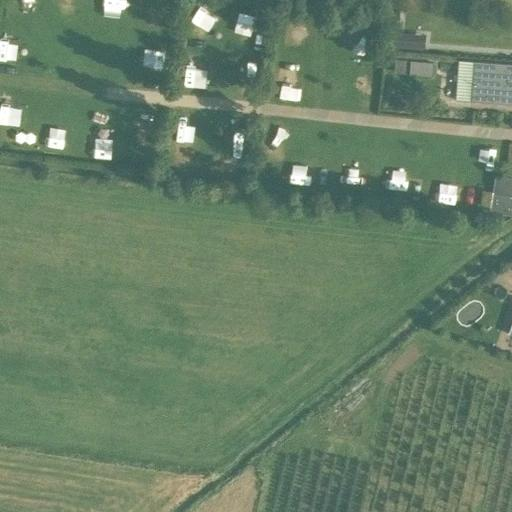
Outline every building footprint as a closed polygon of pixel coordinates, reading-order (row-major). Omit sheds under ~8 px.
[(190,29),(211,33),(216,12),(195,8),(190,29)] [(0,43),(11,46),(14,27),(0,24),(0,43)] [(401,34),(401,48),(413,49),(413,35),(401,34)] [(297,50),(298,39),(280,38),(279,49),(297,50)] [(431,62),(411,61),(411,60),(396,59),(395,73),(410,73),(410,75),(430,76),(431,62)] [(200,82),(203,64),(185,61),(182,79),(200,82)] [(511,64),(474,62),(471,103),(511,105),(511,64)] [(271,87),(290,88),(291,67),(272,66),(271,87)] [(352,67),(348,85),(367,89),(371,72),(352,67)] [(261,150),(278,150),(279,135),(262,134),(261,150)] [(511,188),(511,142),(507,142),(503,187),(511,188)] [(511,195),(491,192),(489,207),(511,210),(511,195)]
